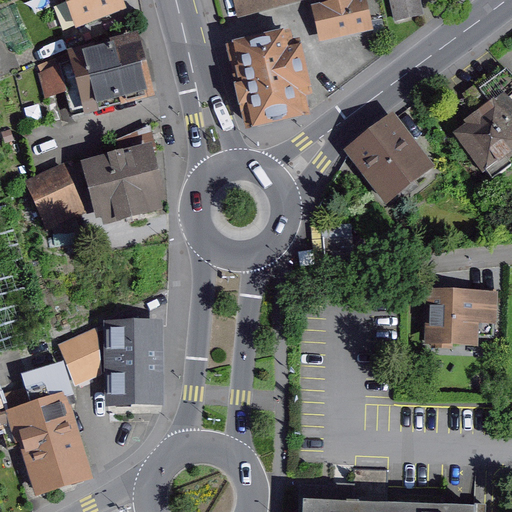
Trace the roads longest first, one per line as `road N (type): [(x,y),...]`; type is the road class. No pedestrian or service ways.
road 1 (primary): [(242,463),(247,322),(265,248)]
road 2 (primary): [(204,237),(193,392),(179,449)]
road 3 (tertiary): [(353,113),(503,0)]
